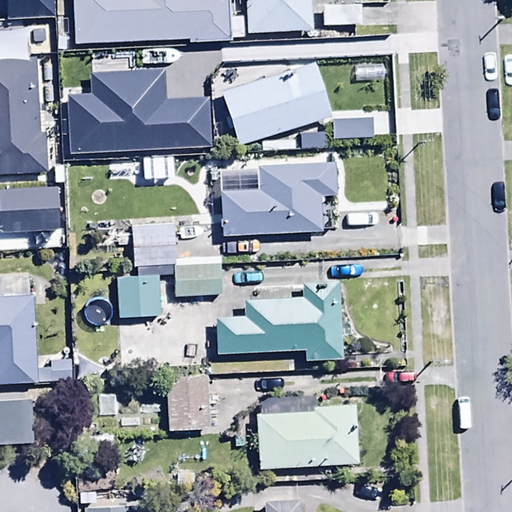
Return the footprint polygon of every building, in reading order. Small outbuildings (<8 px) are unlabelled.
[(73,0),(74,48),(226,44),(224,0),(73,0)] [(238,0),(239,2),(245,2),(245,39),(312,38),(311,0),(238,0)] [(0,179),(45,177),(40,62),(26,62),(25,34),(0,34),(0,179)] [(197,49),(153,51),(155,89),(193,87),(192,81),(222,80),(220,55),(197,56),(197,49)] [(221,94),(237,150),(331,122),(314,67),(288,75),(286,67),(259,75),(261,83),(221,94)] [(219,199),(219,241),(322,239),(322,201),(335,201),(334,169),(257,171),(257,175),(209,176),(209,199),(219,199)] [(60,194),(0,193),(0,236),(60,237),(60,194)] [(196,209),(155,211),(156,228),(197,227),(196,209)] [(132,252),(132,231),(97,232),(97,252),(132,252)] [(132,231),(132,252),(132,272),(137,272),(137,280),(171,280),(171,231),(132,231)] [(220,268),(172,270),(173,301),(221,299),(220,268)] [(0,390),(38,388),(33,301),(28,301),(27,278),(0,279),(0,390)] [(157,282),(116,283),(117,323),(158,322),(157,282)] [(215,322),(216,360),(304,356),(304,367),(341,366),(338,289),(301,290),(302,304),(242,307),(242,321),(215,322)] [(203,380),(164,382),(166,436),(206,434),(203,380)] [(31,403),(0,404),(0,443),(32,442),(31,403)] [(253,420),(257,474),(357,471),(355,409),(311,410),(312,417),(253,420)]
